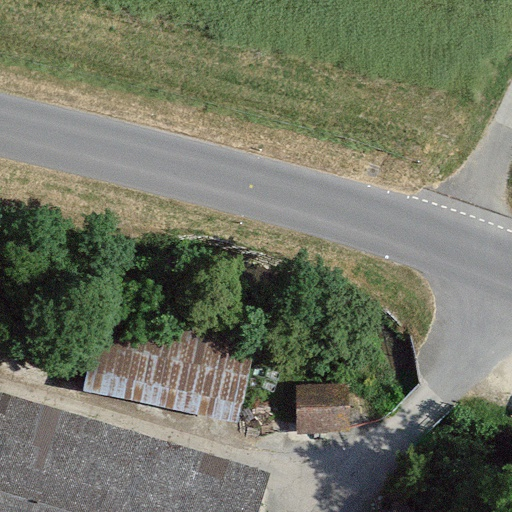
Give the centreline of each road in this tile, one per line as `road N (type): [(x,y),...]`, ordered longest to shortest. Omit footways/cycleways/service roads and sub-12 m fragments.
road 1 (tertiary): [(511,269),(458,242),(0,131)]
road 2 (track): [(458,242),(511,124)]
